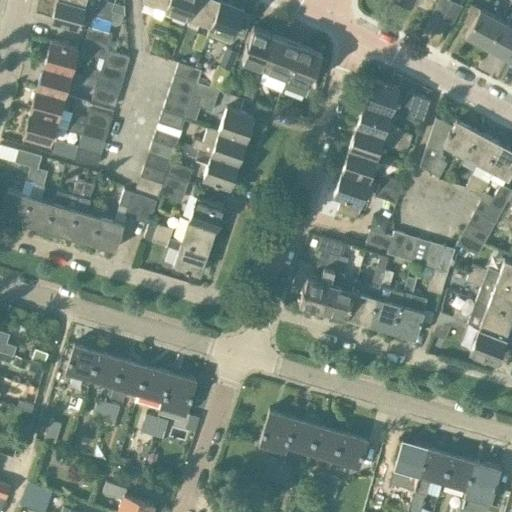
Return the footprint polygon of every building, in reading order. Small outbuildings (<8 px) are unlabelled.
[(109,18),(112,9),(80,0),(55,0),(50,17),(78,25),(81,16),(93,19),(94,13),(109,18)] [(80,0),(112,9),(114,1),(111,0),(80,0)] [(168,0),(166,6),(188,14),(193,0),(168,0)] [(211,23),(219,0),(193,0),(188,14),(210,23),(211,23)] [(207,34),(201,49),(209,51),(209,52),(214,37),(218,26),(234,32),(243,5),(229,0),(219,0),(211,23),(210,23),(207,34)] [(442,17),(450,0),(437,0),(432,11),(442,17)] [(452,22),(463,3),(456,0),(450,0),(442,17),(452,22)] [(114,1),(112,9),(124,13),(123,4),(114,1)] [(487,44),(502,18),(480,6),(466,32),(487,44)] [(147,29),(156,32),(161,18),(153,15),(147,29)] [(161,18),(156,32),(164,35),(169,21),(161,18)] [(509,55),(511,49),(511,23),(502,18),(487,44),(509,55)] [(263,69),(277,32),(254,24),(242,56),(264,64),(263,69)] [(89,25),(85,37),(108,44),(111,32),(89,25)] [(201,49),(207,34),(198,30),(192,46),(201,49)] [(283,84),(299,41),(277,32),(263,69),(267,71),(265,77),(283,84)] [(85,37),(82,50),(104,56),(106,49),(108,44),(85,37)] [(71,69),(78,46),(51,38),(45,61),(71,69)] [(310,81),(322,50),(299,41),(283,84),(298,89),(302,78),(310,81)] [(218,63),(210,84),(223,88),(231,67),(237,50),(226,45),(219,63),(218,63)] [(104,56),(103,61),(125,67),(129,55),(106,49),(104,56)] [(197,81),(197,79),(201,68),(195,66),(179,60),(175,73),(197,81)] [(80,81),(96,85),(98,77),(83,73),(71,70),(71,69),(45,61),(38,84),(65,92),(69,78),(80,81)] [(100,69),(99,73),(122,79),(125,67),(103,61),(100,69)] [(83,73),(98,77),(99,73),(100,69),(85,64),(83,73)] [(118,91),(120,86),(122,79),(99,73),(98,77),(96,85),(118,91)] [(193,92),(197,81),(175,73),(171,84),(193,92)] [(405,96),(396,93),(398,85),(372,77),(364,100),(423,119),(430,96),(407,89),(405,96)] [(212,109),(219,88),(210,85),(210,84),(197,79),(197,81),(193,92),(193,93),(199,95),(197,103),(212,109)] [(65,92),(38,84),(31,108),(58,116),(70,119),(84,123),(85,119),(86,119),(108,126),(109,126),(112,114),(89,107),(86,115),(73,111),(73,110),(61,106),(65,92)] [(167,96),(189,103),(193,93),(193,92),(171,84),(167,96)] [(118,91),(96,85),(92,97),(115,104),(118,91)] [(185,116),(189,103),(167,96),(163,108),(185,116)] [(423,119),(364,100),(357,122),(410,140),(412,132),(398,127),(399,125),(387,121),(390,109),(422,120),(423,119)] [(246,137),(254,114),(227,105),(219,128),(246,137)] [(82,131),(84,123),(70,119),(58,116),(31,108),(24,131),(51,139),(55,124),(68,127),(82,131)] [(179,134),(185,116),(163,108),(157,126),(179,134)] [(452,123),(436,114),(420,164),(421,165),(438,173),(437,174),(439,175),(447,160),(443,158),(445,154),(442,152),(443,149),(441,148),(445,142),(465,153),(478,128),(456,116),(452,123)] [(105,139),(107,130),(109,126),(108,126),(86,119),(85,119),(82,132),(105,139)] [(407,149),(410,140),(357,122),(349,146),(375,155),(380,141),(392,144),(393,144),(407,149)] [(219,128),(207,125),(203,138),(195,136),(193,144),(211,150),(211,151),(238,160),(246,137),(219,128)] [(175,145),(179,134),(157,126),(153,138),(175,145)] [(486,164),(499,139),(478,128),(465,153),(486,164)] [(102,150),(105,139),(82,132),(79,143),(102,150)] [(75,156),(78,143),(56,137),(52,150),(75,156)] [(171,158),(175,145),(153,138),(149,150),(171,158)] [(508,176),(511,167),(511,146),(499,139),(486,164),(508,176)] [(230,183),(238,160),(211,151),(184,142),(182,150),(196,155),(195,157),(208,161),(203,174),(230,183)] [(98,163),(102,150),(79,143),(75,156),(91,161),(98,163)] [(368,177),(375,155),(349,146),(341,168),(368,177)] [(35,180),(39,166),(38,166),(41,153),(18,147),(15,160),(31,164),(27,178),(35,180)] [(168,170),(171,159),(171,158),(149,150),(145,161),(168,170)] [(188,180),(193,166),(171,159),(168,170),(167,173),(188,180)] [(164,181),(167,173),(168,170),(145,161),(141,173),(163,181),(164,181)] [(39,166),(35,180),(43,183),(47,169),(39,166)] [(362,217),(364,213),(358,211),(360,203),(361,201),(360,201),(368,177),(341,168),(334,192),(341,194),(337,209),(356,216),(362,217)] [(473,188),(481,175),(473,170),(473,171),(465,185),(467,185),(473,188)] [(400,188),(395,186),(398,178),(382,172),(379,181),(400,188)] [(136,186),(159,193),(163,181),(141,173),(136,186)] [(181,200),(188,180),(167,173),(164,181),(160,193),(181,200)] [(481,193),(488,179),(481,175),(473,188),(480,192),(480,193),(481,193)] [(54,199),(46,226),(69,233),(77,206),(81,195),(80,194),(85,180),(77,177),(72,192),(58,188),(54,199)] [(85,180),(80,194),(81,195),(88,197),(93,182),(85,180)] [(396,201),(399,191),(400,188),(379,181),(377,189),(379,190),(378,194),(396,201)] [(501,208),(511,188),(511,187),(500,181),(490,201),(489,202),(501,208)] [(0,208),(0,212),(23,219),(31,192),(7,185),(0,208)] [(124,187),(119,202),(126,205),(124,212),(136,216),(143,194),(124,187)] [(23,219),(46,226),(54,199),(31,192),(23,219)] [(143,194),(136,216),(149,221),(157,198),(143,194)] [(215,225),(223,203),(197,194),(189,216),(215,225)] [(490,201),(481,197),(475,206),(474,208),(495,220),(501,208),(489,202),(490,201)] [(69,233),(92,239),(101,212),(77,206),(69,233)] [(489,230),(495,220),(474,208),(469,218),(489,230)] [(115,246),(123,219),(101,212),(92,239),(115,246)] [(207,247),(215,225),(189,216),(181,239),(207,247)] [(483,241),(489,230),(469,218),(463,229),(483,241)] [(156,225),(155,230),(170,235),(173,227),(157,221),(156,225)] [(148,222),(144,235),(152,238),(155,230),(156,225),(149,222),(148,222)] [(386,247),(390,233),(370,227),(366,241),(386,247)] [(398,254),(404,231),(393,228),(392,234),(390,233),(386,247),(388,247),(387,251),(398,254)] [(477,254),(484,241),(483,241),(463,229),(456,241),(477,254)] [(152,238),(167,243),(167,242),(179,246),(173,262),(199,271),(207,247),(181,239),(170,235),(155,230),(152,238)] [(404,231),(398,254),(410,258),(417,235),(408,232),(404,231)] [(322,307),(343,241),(320,234),(316,247),(330,252),(326,265),(323,264),(320,277),(306,273),(298,300),(322,307)] [(422,262),(428,238),(417,235),(410,258),(422,262)] [(434,265),(441,242),(428,238),(422,262),(434,265)] [(356,278),(356,277),(345,275),(344,270),(349,255),(340,253),(343,241),(322,307),(345,314),(353,287),(356,278)] [(448,269),(455,246),(441,242),(434,265),(448,269)] [(380,284),(381,282),(385,267),(384,267),(387,259),(388,255),(380,253),(373,276),(380,284)] [(495,279),(511,285),(511,259),(504,256),(499,270),(488,265),(487,267),(484,275),(495,279)] [(469,270),(484,275),(487,267),(472,262),(469,270)] [(441,291),(448,269),(434,265),(427,287),(441,291)] [(391,327),(400,300),(403,289),(389,284),(393,269),(385,267),(381,282),(380,284),(380,285),(377,294),(377,293),(369,321),(391,327)] [(487,301),(511,311),(511,285),(495,279),(484,275),(469,270),(466,278),(481,283),(476,297),(487,301)] [(413,291),(416,276),(407,273),(404,288),(403,288),(403,289),(400,300),(391,327),(415,334),(423,307),(427,295),(413,291)] [(371,282),(356,278),(353,287),(345,314),(369,321),(377,293),(377,294),(380,285),(371,282)] [(478,324),(478,323),(504,334),(511,313),(511,311),(487,301),(476,297),(470,312),(455,307),(452,314),(467,320),(468,320),(478,324)] [(467,320),(452,314),(440,310),(432,332),(445,337),(451,323),(464,328),(467,321),(467,320)] [(495,357),(504,334),(478,323),(478,324),(469,347),(495,357)] [(0,349),(12,353),(15,354),(23,357),(30,337),(11,331),(7,342),(0,339),(0,349)] [(35,343),(31,354),(42,358),(46,347),(35,343)] [(73,343),(65,369),(88,376),(96,349),(73,343)] [(0,349),(0,356),(9,360),(12,353),(0,349)] [(96,349),(88,376),(113,383),(120,356),(96,349)] [(15,354),(13,362),(25,366),(28,359),(23,357),(15,354)] [(114,384),(111,394),(122,397),(125,387),(137,390),(145,363),(120,356),(113,383),(114,384)] [(138,391),(135,400),(158,407),(159,403),(169,370),(145,363),(137,390),(138,391)] [(169,370),(159,403),(184,410),(185,411),(196,376),(194,375),(179,371),(179,373),(169,370)] [(26,382),(22,394),(35,398),(39,386),(26,382)] [(109,400),(98,396),(92,416),(103,419),(109,400)] [(25,398),(23,405),(32,407),(34,401),(25,398)] [(103,419),(114,422),(120,403),(109,400),(103,419)] [(282,448),(293,413),(268,406),(258,441),(282,448)] [(140,430),(151,433),(157,414),(146,411),(140,430)] [(308,449),(317,420),(293,413),(282,448),(283,448),(285,442),(308,449)] [(151,433),(163,436),(168,417),(157,414),(151,433)] [(55,441),(61,421),(50,418),(44,438),(55,441)] [(333,456),(341,427),(317,420),(308,449),(333,456)] [(333,456),(357,463),(365,434),(341,427),(333,456)] [(401,435),(393,464),(394,464),(389,480),(413,487),(418,471),(426,442),(401,435)] [(450,449),(426,442),(418,471),(413,487),(409,501),(407,508),(419,511),(430,475),(442,478),(450,449)] [(466,485),(474,456),(450,449),(442,478),(466,485)] [(120,455),(119,461),(129,463),(130,458),(120,455)] [(279,458),(269,455),(263,475),(273,478),(279,458)] [(470,511),(472,506),(485,510),(499,463),(474,456),(466,485),(459,509),(470,511)] [(273,478),(286,482),(292,462),(279,458),(273,478)] [(328,473),(318,470),(312,489),(322,492),(328,473)] [(322,492),(335,496),(341,477),(328,473),(322,492)] [(29,478),(21,502),(46,510),(54,486),(29,478)] [(0,479),(0,494),(2,495),(6,496),(10,483),(7,482),(0,479)] [(107,479),(103,489),(121,496),(117,509),(124,511),(149,511),(154,501),(125,491),(127,486),(107,479)] [(407,508),(409,501),(403,499),(401,507),(407,509),(407,508)]
